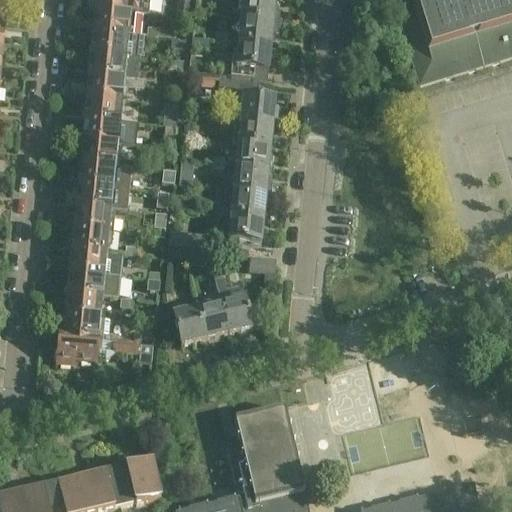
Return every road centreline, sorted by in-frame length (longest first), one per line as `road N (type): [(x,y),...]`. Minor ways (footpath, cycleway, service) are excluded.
road 1 (residential): [(50,0),(6,430)]
road 2 (residential): [(293,360),(331,0)]
road 3 (residential): [(6,430),(293,360)]
road 4 (residential): [(293,360),(511,295)]
